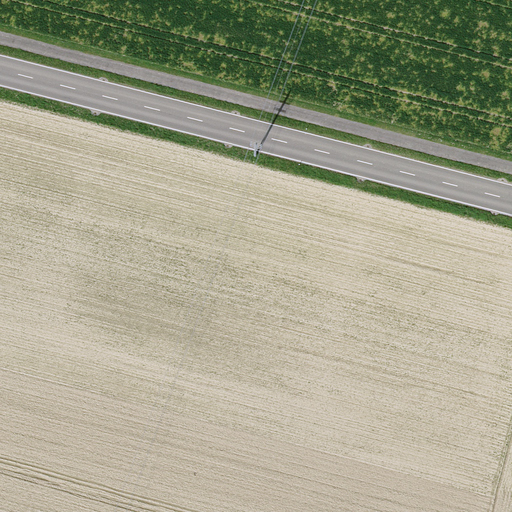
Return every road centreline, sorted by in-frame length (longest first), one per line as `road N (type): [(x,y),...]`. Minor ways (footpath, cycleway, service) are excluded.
road 1 (track): [(0,38),(511,171)]
road 2 (primary): [(0,69),(511,199)]
